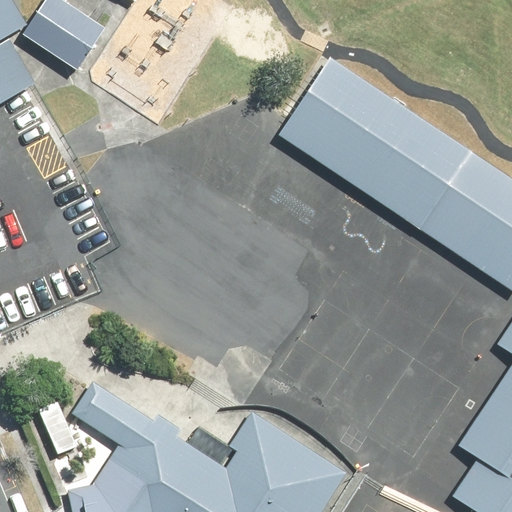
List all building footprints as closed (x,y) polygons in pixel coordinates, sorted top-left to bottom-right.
[(18,33),(0,0),(0,112),(29,96),(0,43),(18,33)] [(117,32),(70,0),(51,0),(28,35),(86,76),(117,32)] [(511,270),(511,183),(316,48),(264,122),(501,285),(511,270)] [(179,303),(161,332),(198,356),(220,322),(269,353),(310,290),(285,274),(289,268),(117,158),(74,225),(99,242),(76,278),(113,302),(119,293),(128,298),(122,307),(153,327),(171,299),(179,303)] [(511,511),(511,338),(504,350),(511,356),(511,372),(462,444),(478,455),(449,497),(469,511),(511,511)] [(226,454),(100,368),(72,408),(116,439),(81,490),(85,511),(322,511),(351,471),(258,407),(226,454)] [(64,407),(42,415),(55,451),(77,444),(64,407)]
